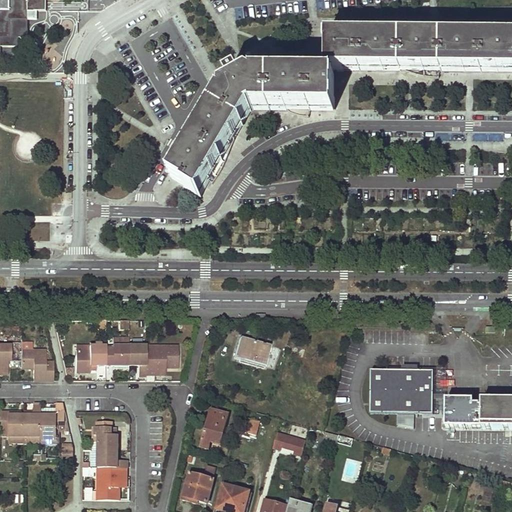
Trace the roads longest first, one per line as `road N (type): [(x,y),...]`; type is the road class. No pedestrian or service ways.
road 1 (tertiary): [(0,294),(511,295)]
road 2 (residential): [(511,126),(320,126),(258,152),(204,210),(79,209)]
road 3 (tertiary): [(511,272),(77,272)]
road 4 (residential): [(0,390),(115,390),(139,399),(144,511)]
road 5 (residential): [(153,0),(96,34),(81,60),(79,209)]
